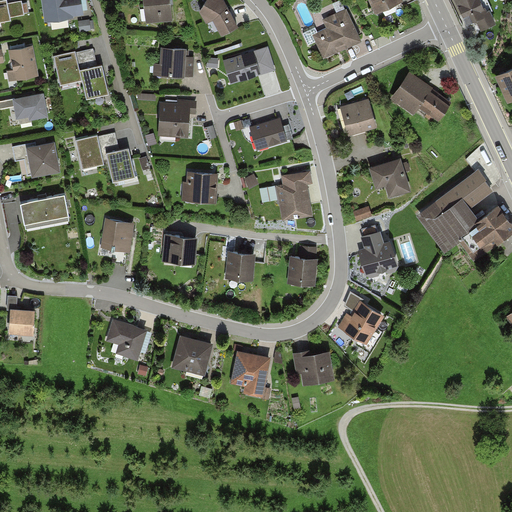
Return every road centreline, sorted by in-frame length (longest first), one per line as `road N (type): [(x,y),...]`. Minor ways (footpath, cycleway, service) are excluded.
road 1 (residential): [(0,230),(13,276),(32,286),(110,294),(251,332),(292,331),(317,318),(339,282),(333,192),(311,108)]
road 2 (track): [(382,511),(343,420),(410,406),(511,409)]
road 3 (secondary): [(511,166),(445,26)]
road 4 (residential): [(445,26),(306,91)]
